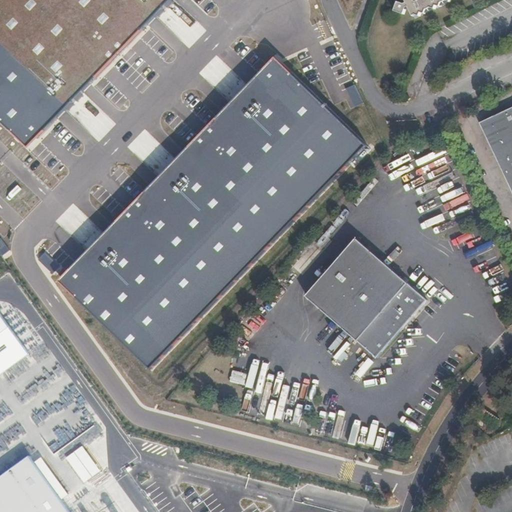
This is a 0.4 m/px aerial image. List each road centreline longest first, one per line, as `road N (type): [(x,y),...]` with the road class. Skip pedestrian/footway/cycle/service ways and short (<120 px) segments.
road 1 (unknown): [(159,343),(205,326),(357,160),(363,136),(350,46)]
road 2 (unclassified): [(511,64),(419,107),(388,109),(374,98),(329,0)]
road 3 (unknown): [(159,343),(165,300),(155,266),(90,167)]
road 4 (unclassified): [(511,351),(438,445),(410,511)]
